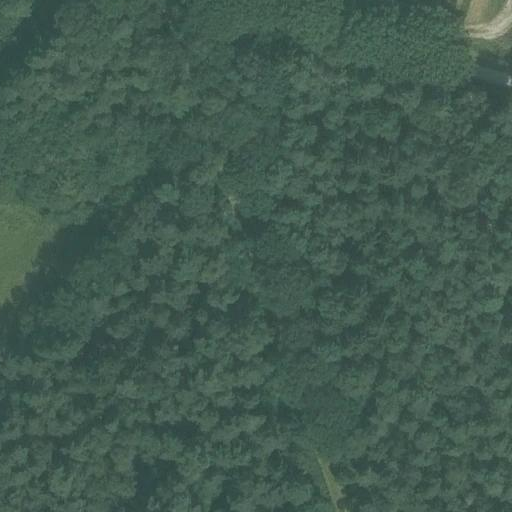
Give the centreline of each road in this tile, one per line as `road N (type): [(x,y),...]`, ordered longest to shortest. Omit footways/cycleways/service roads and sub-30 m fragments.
road 1 (track): [(176,0),(362,511)]
road 2 (unclassified): [(320,0),(511,66)]
